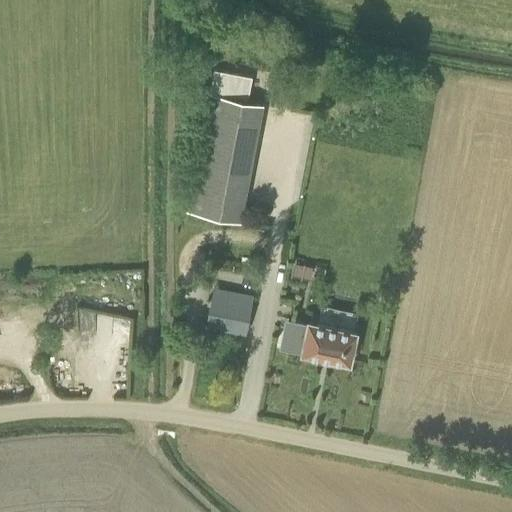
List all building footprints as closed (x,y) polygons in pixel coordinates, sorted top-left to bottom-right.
[(240,80),(242,65),(216,62),(215,78),(240,80)] [(212,92),(238,96),(240,83),(214,78),(212,92)] [(246,199),(249,181),(199,172),(191,212),(242,222),(246,199)] [(245,332),(251,302),(212,294),(207,324),(245,332)] [(295,318),(289,348),(301,350),(301,353),(349,363),(356,331),(308,321),(295,318)]
